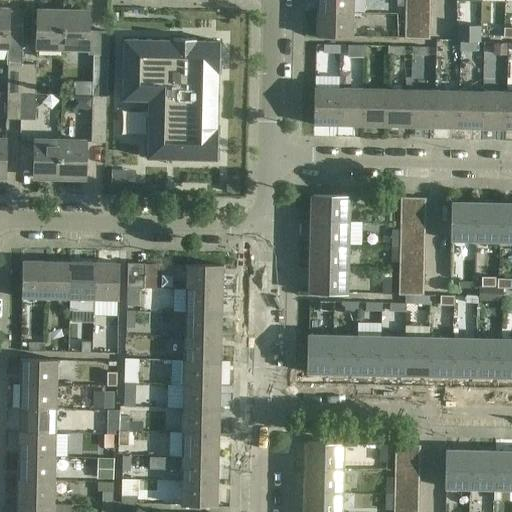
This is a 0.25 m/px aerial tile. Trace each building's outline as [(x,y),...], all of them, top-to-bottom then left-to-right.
[(316,0),(316,11),(354,12),(353,0),(316,0)] [(405,7),(405,14),(430,15),(430,3),(405,2),(405,7)] [(7,64),(9,64),(9,63),(22,63),(23,32),(9,32),(9,10),(0,10),(0,47),(7,47),(7,64)] [(37,47),(63,48),(64,11),(38,11),(37,47)] [(64,11),(63,48),(88,48),(89,28),(89,12),(64,11)] [(354,12),(316,11),(315,37),(353,38),(354,12)] [(405,14),(405,26),(430,27),(430,15),(405,14)] [(430,27),(405,26),(404,38),(429,39),(430,27)] [(123,82),(123,99),(149,100),(148,158),(218,159),(219,128),(216,128),(218,73),(220,73),(221,41),(196,41),(196,38),(173,38),(173,40),(124,39),(123,82)] [(460,51),(477,52),(477,42),(460,42),(460,51)] [(324,53),(340,53),(340,46),(324,45),(324,53)] [(388,55),(404,55),(405,47),(388,46),(388,55)] [(412,56),(429,56),(429,48),(412,47),(412,56)] [(93,55),(93,94),(107,94),(108,56),(93,55)] [(9,63),(9,64),(8,93),(22,93),(22,63),(9,63)] [(22,63),(22,93),(36,93),(37,64),(22,63)] [(313,125),(337,125),(338,88),(314,87),(313,125)] [(337,125),(361,126),(362,88),(338,88),(337,125)] [(361,126),(385,127),(386,89),(362,88),(361,126)] [(385,127),(409,127),(410,89),(386,89),(385,127)] [(409,127),(433,128),(434,90),(410,89),(409,127)] [(433,128),(457,128),(458,90),(434,90),(433,128)] [(457,128),(481,129),(482,91),(458,90),(457,128)] [(481,129),(505,129),(506,92),(482,91),(481,129)] [(7,118),(21,119),(22,93),(8,93),(7,118)] [(22,93),(21,119),(35,119),(36,93),(22,93)] [(107,94),(93,94),(91,142),(106,143),(107,94)] [(34,177),(60,178),(61,140),(35,140),(34,177)] [(61,140),(60,178),(85,178),(86,141),(61,140)] [(123,176),(121,158),(99,160),(100,178),(123,176)] [(312,195),(311,220),(349,221),(349,196),(312,195)] [(401,198),(400,210),(425,210),(426,198),(401,198)] [(451,240),(475,241),(476,203),(452,202),(451,240)] [(475,241),(500,241),(500,203),(476,203),(475,241)] [(500,241),(511,241),(511,203),(500,203),(500,241)] [(400,210),(400,222),(425,223),(425,210),(400,210)] [(311,220),(311,244),(348,245),(349,221),(311,220)] [(400,222),(400,230),(400,234),(425,235),(425,223),(400,222)] [(392,230),(392,246),(399,246),(400,234),(400,230),(392,230)] [(425,235),(400,234),(399,246),(424,247),(425,235)] [(311,244),(310,268),(348,269),(348,245),(311,244)] [(399,246),(392,246),(391,262),(399,263),(399,258),(399,246)] [(399,246),(399,258),(424,259),(424,247),(399,246)] [(399,263),(399,270),(424,271),(424,259),(399,258),(399,263)] [(21,298),(46,299),(47,261),(22,260),(21,298)] [(46,299),(70,299),(71,262),(47,261),(46,299)] [(70,299),(94,300),(95,262),(71,262),(70,299)] [(95,262),(94,300),(119,300),(119,263),(95,262)] [(144,287),(144,264),(144,263),(128,263),(127,287),(144,287)] [(186,264),(185,288),(223,288),(223,265),(186,264)] [(348,269),(310,268),(309,293),(347,294),(348,269)] [(399,270),(398,283),(423,283),(424,271),(399,270)] [(383,294),(391,294),(392,273),(384,273),(383,294)] [(398,294),(414,295),(423,295),(423,283),(398,283),(398,294)] [(185,288),(185,312),(222,313),(223,288),(185,288)] [(478,301),(503,302),(503,289),(479,288),(479,297),(478,301)] [(423,295),(414,295),(413,304),(430,305),(430,296),(423,296),(423,295)] [(341,311),(358,311),(358,303),(342,302),(341,311)] [(366,311),(382,312),(382,303),(366,303),(366,311)] [(390,312),(406,312),(406,304),(390,303),(390,312)] [(185,312),(184,336),(222,337),(222,313),(185,312)] [(453,376),(477,376),(478,339),(462,338),(463,328),(454,328),(454,338),(453,376)] [(307,373),(332,373),(333,336),(308,335),(307,373)] [(184,336),(183,360),(221,361),(222,337),(184,336)] [(332,373),(356,374),(357,336),(333,336),(332,373)] [(356,374),(381,374),(381,337),(357,336),(356,374)] [(28,350),(45,350),(45,337),(29,337),(28,350)] [(381,374),(405,375),(405,337),(381,337),(381,374)] [(405,375),(429,375),(430,338),(405,337),(405,375)] [(429,375),(453,376),(454,338),(430,338),(429,375)] [(477,376),(501,377),(502,339),(478,339),(477,376)] [(501,377),(511,377),(511,339),(502,339),(501,377)] [(20,359),(20,383),(57,384),(58,360),(20,359)] [(183,360),(183,384),(221,385),(221,361),(183,360)] [(84,399),(103,399),(103,380),(84,381),(84,399)] [(20,383),(19,407),(57,408),(57,384),(20,383)] [(183,384),(182,408),(220,409),(221,385),(183,384)] [(103,410),(117,410),(117,390),(104,389),(103,410)] [(19,407),(19,431),(56,432),(57,408),(19,407)] [(182,408),(182,433),(219,434),(220,409),(182,408)] [(102,424),(85,424),(84,442),(101,442),(102,424)] [(19,431),(18,455),(56,456),(56,432),(19,431)] [(182,433),(181,457),(219,458),(219,434),(182,433)] [(306,443),(305,467),(343,468),(343,444),(306,443)] [(379,461),(387,462),(387,446),(379,445),(379,461)] [(395,445),(395,457),(420,458),(420,445),(395,445)] [(445,488),(469,488),(470,451),(446,450),(445,488)] [(469,488),(493,489),(494,451),(470,451),(469,488)] [(493,489),(511,489),(511,451),(494,451),(493,489)] [(18,455),(17,479),(55,480),(56,456),(18,455)] [(122,471),(131,471),(131,455),(123,455),(122,471)] [(181,457),(181,481),(218,482),(219,458),(181,457)] [(395,457),(395,469),(420,470),(420,458),(395,457)] [(305,467),(305,492),(342,492),(343,468),(305,467)] [(395,469),(395,477),(394,481),(420,482),(420,470),(395,469)] [(386,477),(386,494),(394,494),(394,481),(395,477),(386,477)] [(17,479),(17,503),(55,504),(55,480),(17,479)] [(218,482),(181,481),(180,505),(218,506),(218,482)] [(420,482),(394,481),(394,494),(419,494),(420,482)] [(103,492),(103,505),(113,506),(113,492),(103,492)] [(305,492),(304,511),(341,511),(342,492),(305,492)] [(394,494),(386,494),(386,510),(394,510),(394,506),(394,494)] [(394,494),(394,506),(419,506),(419,494),(394,494)] [(17,503),(16,511),(54,511),(55,504),(17,503)]
